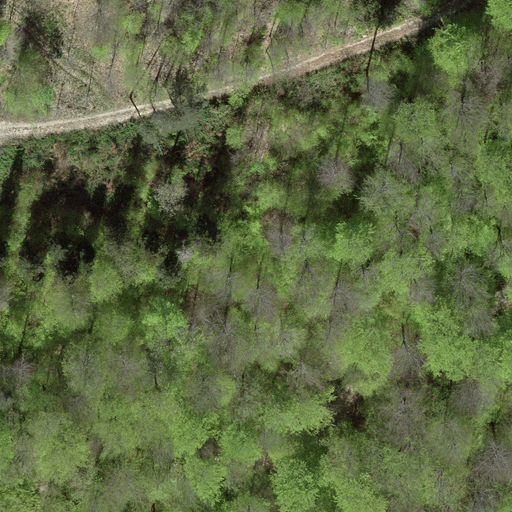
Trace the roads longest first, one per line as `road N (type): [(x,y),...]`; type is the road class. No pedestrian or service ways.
road 1 (track): [(511,290),(366,376),(271,448),(211,467),(0,501)]
road 2 (track): [(0,135),(216,98),(460,0)]
